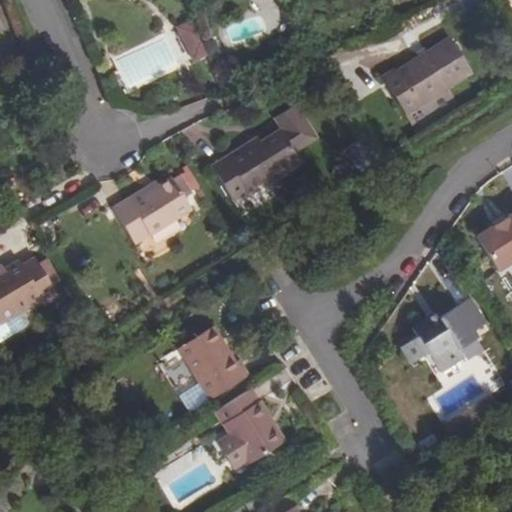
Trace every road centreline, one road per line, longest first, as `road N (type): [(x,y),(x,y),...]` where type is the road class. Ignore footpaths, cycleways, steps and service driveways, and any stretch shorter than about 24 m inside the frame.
road 1 (residential): [(371,437),(308,324),(395,272),(454,190),(511,140)]
road 2 (residential): [(102,147),(37,0)]
